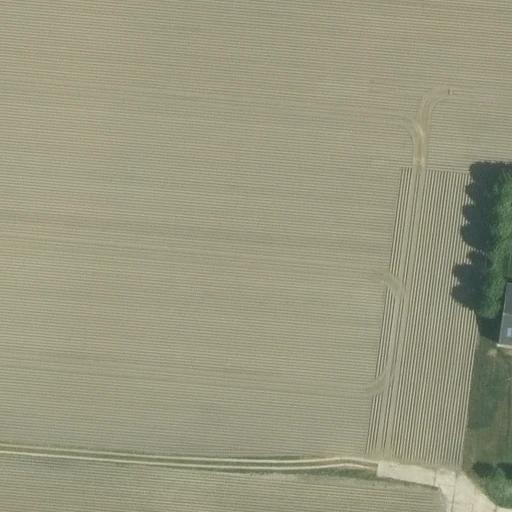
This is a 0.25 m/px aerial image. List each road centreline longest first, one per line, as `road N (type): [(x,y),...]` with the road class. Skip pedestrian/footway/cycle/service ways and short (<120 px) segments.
road 1 (track): [(0,442),(368,470)]
road 2 (track): [(472,511),(444,477),(368,470)]
